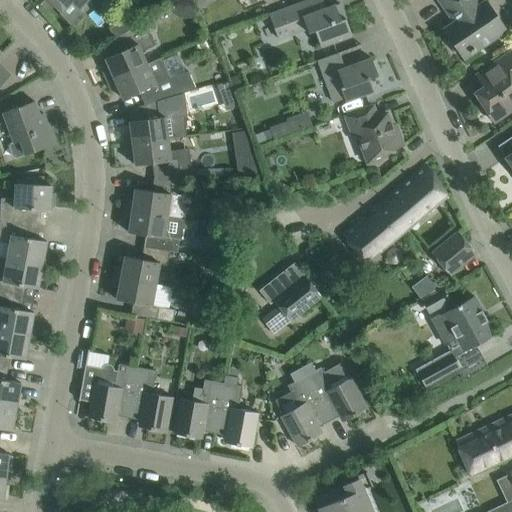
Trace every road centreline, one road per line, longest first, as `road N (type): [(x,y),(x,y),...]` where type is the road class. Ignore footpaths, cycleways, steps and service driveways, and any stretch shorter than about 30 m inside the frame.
road 1 (residential): [(52,445),(96,200),(93,138),(60,59),(5,0)]
road 2 (residential): [(511,266),(474,205),(466,167),(387,0)]
road 3 (residential): [(52,445),(281,463)]
road 4 (residential): [(281,463),(403,410)]
